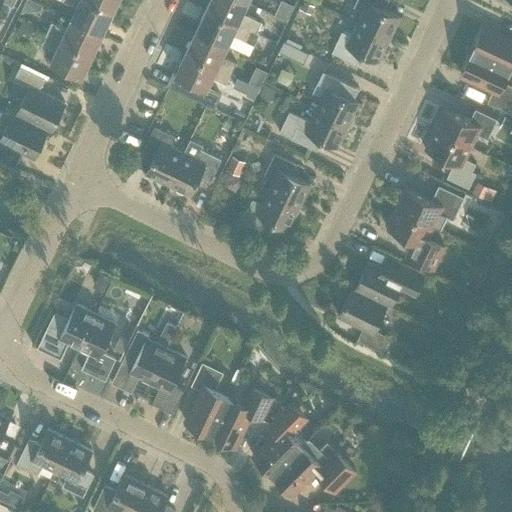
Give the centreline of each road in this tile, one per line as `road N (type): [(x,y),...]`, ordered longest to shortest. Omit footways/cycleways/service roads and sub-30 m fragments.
road 1 (residential): [(77,179),(272,275),(304,273),(326,253),(447,0)]
road 2 (residential): [(233,511),(229,484),(213,467),(26,375),(0,340)]
road 3 (residential): [(77,179),(163,0)]
road 4 (residential): [(0,328),(77,179)]
